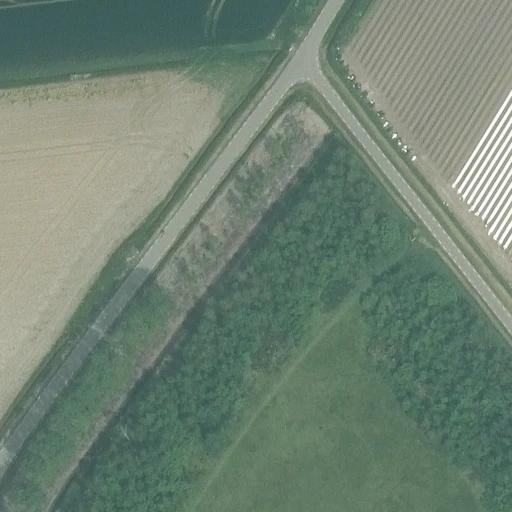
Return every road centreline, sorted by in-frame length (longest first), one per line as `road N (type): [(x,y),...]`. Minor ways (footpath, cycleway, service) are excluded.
road 1 (unclassified): [(0,470),(301,60)]
road 2 (unclassified): [(511,328),(301,60)]
